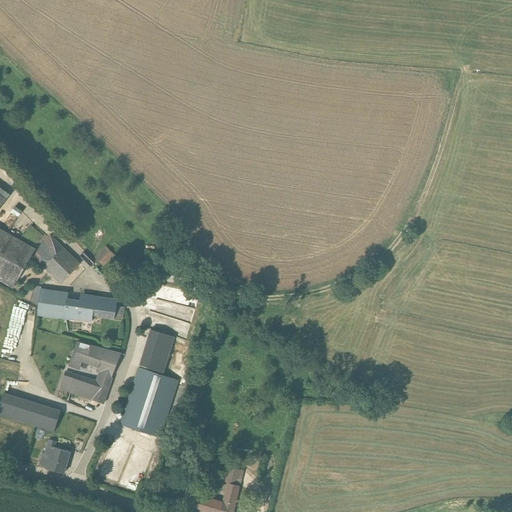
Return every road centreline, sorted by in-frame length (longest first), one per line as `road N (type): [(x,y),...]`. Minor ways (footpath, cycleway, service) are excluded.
road 1 (track): [(465,70),(425,191),(405,232),(372,266),(328,288),(272,298),(159,279),(130,307)]
road 2 (unclassified): [(74,485),(131,344),(132,311),(0,170)]
